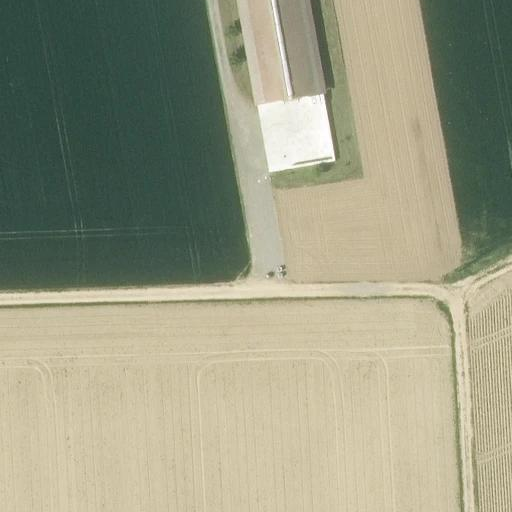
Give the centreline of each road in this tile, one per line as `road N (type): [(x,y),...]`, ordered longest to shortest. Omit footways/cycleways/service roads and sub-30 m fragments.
road 1 (track): [(0,299),(455,281)]
road 2 (track): [(261,290),(211,0)]
road 3 (track): [(468,511),(455,281)]
